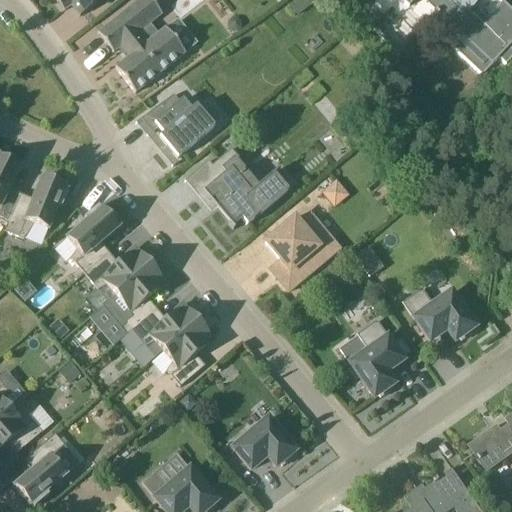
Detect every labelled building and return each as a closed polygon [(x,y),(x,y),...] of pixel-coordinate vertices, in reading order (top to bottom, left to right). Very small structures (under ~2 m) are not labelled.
[(54,0),(64,12),(71,7),(79,18),(102,0),(54,0)] [(162,16),(149,0),(141,0),(97,35),(113,54),(120,49),(129,59),(115,70),(135,95),(185,56),(165,30),(148,44),(140,33),(162,16)] [(297,0),(290,6),(298,17),(315,4),(312,0),(297,0)] [(511,45),(511,12),(498,0),(399,0),(408,8),(415,0),(420,0),(446,24),(436,34),(482,77),(499,60),(507,68),(511,62),(511,49),(510,47),(511,45)] [(186,53),(197,44),(178,19),(167,27),(186,53)] [(232,19),(228,23),(227,29),(231,34),(236,34),(241,30),(242,25),(238,20),(232,19)] [(196,108),(191,112),(181,99),(177,102),(172,95),(136,125),(136,126),(137,125),(148,138),(158,129),(163,136),(159,139),(178,160),(214,130),(196,108)] [(232,172),(242,164),(231,151),(211,168),(220,179),(203,194),(202,193),(201,194),(209,203),(216,197),(222,204),(217,208),(233,226),(241,220),(247,227),(288,192),(274,175),(251,195),(232,172)] [(9,190),(20,169),(0,158),(0,222),(7,226),(21,196),(9,190)] [(21,196),(7,226),(4,233),(24,241),(34,226),(47,232),(57,208),(62,209),(69,192),(64,190),(65,188),(43,179),(34,201),(21,196)] [(336,182),(321,195),(334,210),(349,198),(336,182)] [(84,276),(109,255),(100,245),(118,229),(103,211),(101,212),(98,208),(84,221),(87,224),(67,241),(76,252),(70,260),(84,276)] [(340,250),(311,214),(300,224),(296,219),(280,232),(265,244),(281,263),(270,272),(288,294),(340,250)] [(491,232),(475,240),(480,250),(496,241),(491,232)] [(368,249),(354,259),(368,280),(383,270),(368,249)] [(151,268),(136,250),(118,265),(109,255),(84,276),(98,292),(106,288),(115,298),(151,268)] [(166,286),(151,268),(115,298),(103,309),(127,337),(132,332),(157,311),(148,301),(166,286)] [(460,308),(463,306),(455,295),(453,297),(451,295),(432,308),(421,292),(402,306),(429,344),(446,332),(454,344),(459,340),(461,343),(472,335),(470,332),(475,329),(460,308)] [(199,324),(184,306),(166,322),(157,311),(132,332),(146,348),(154,344),(164,355),(199,324)] [(48,330),(59,343),(69,334),(58,321),(48,330)] [(199,324),(164,355),(172,365),(166,373),(180,389),(205,368),(196,357),(214,342),(199,324)] [(403,362),(376,324),(357,337),(368,353),(349,366),(351,368),(348,370),(356,381),(359,379),(374,400),(378,397),(380,400),(391,392),(389,389),(394,386),(386,374),(403,362)] [(80,377),(70,365),(58,374),(69,387),(80,377)] [(2,401),(8,393),(0,384),(0,420),(11,412),(2,401)] [(179,405),(187,414),(197,406),(189,396),(179,405)] [(40,407),(33,413),(45,429),(52,423),(40,407)] [(42,434),(28,418),(20,422),(11,412),(0,420),(0,451),(8,444),(17,455),(42,434)] [(511,416),(505,421),(509,426),(501,431),(498,427),(468,448),(488,475),(511,457),(511,416)] [(295,453),(278,433),(281,431),(272,421),(269,423),(268,421),(233,451),(251,472),(266,459),(276,469),(280,466),(282,468),(293,459),(290,457),(295,453)] [(62,458),(58,452),(64,447),(55,436),(24,463),(33,473),(14,488),(30,507),(32,506),(35,509),(49,497),(46,493),(66,477),(56,466),(62,458)] [(217,503),(200,484),(203,482),(194,471),(191,473),(190,471),(154,501),(163,511),(184,511),(188,509),(191,511),(211,511),(214,509),(212,507),(217,503)] [(451,511),(454,510),(455,511),(481,511),(453,471),(439,481),(439,480),(435,483),(437,487),(422,498),(415,488),(414,488),(416,492),(405,500),(412,511),(410,511),(451,511)]
